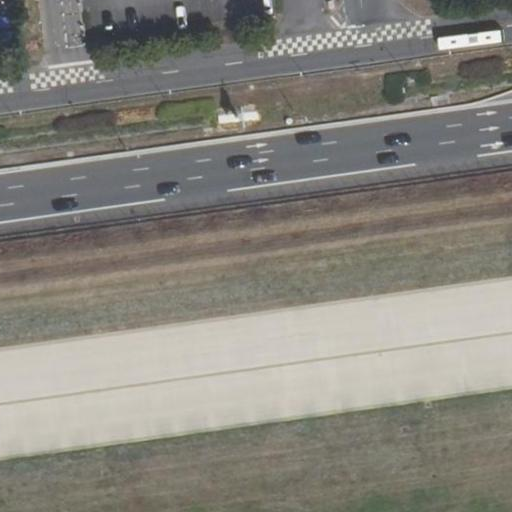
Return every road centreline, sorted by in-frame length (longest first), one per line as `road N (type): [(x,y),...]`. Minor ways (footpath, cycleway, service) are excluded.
road 1 (primary): [(0,207),(511,136)]
road 2 (tertiary): [(0,93),(511,25)]
